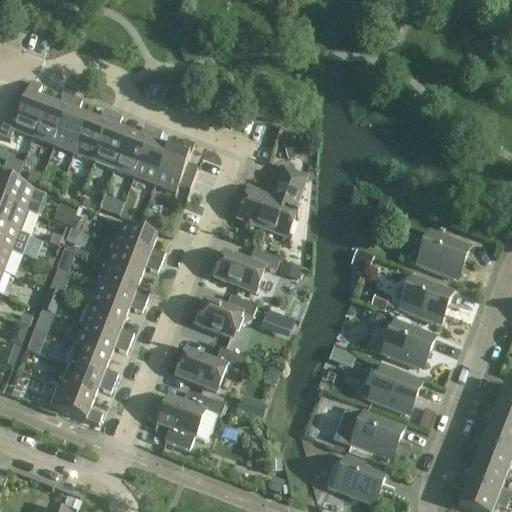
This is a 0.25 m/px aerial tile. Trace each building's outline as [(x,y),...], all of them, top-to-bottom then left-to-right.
[(34,141),(47,106),(37,102),(42,89),(32,85),(24,104),(14,100),(0,135),(0,140),(10,145),(15,134),(34,141)] [(54,149),(72,101),(63,98),(58,110),(47,106),(34,141),(54,149)] [(74,157),(88,122),(77,118),(82,105),(72,101),(54,149),(74,157)] [(94,165),(113,117),(104,113),(99,126),(88,122),(74,157),(94,165)] [(114,173),(128,137),(118,133),(123,121),(113,117),(94,165),(114,173)] [(134,180),(153,132),(144,129),(139,142),(128,137),(114,173),(134,180)] [(163,136),(153,132),(134,180),(154,188),(168,153),(158,149),(163,136)] [(179,157),(168,153),(154,188),(176,197),(179,189),(190,194),(198,172),(187,167),(195,148),(184,144),(179,157)] [(253,193),(242,224),(244,224),(243,227),(245,231),(249,233),(254,231),(255,229),(287,241),(295,219),(296,220),(298,215),(297,215),(299,211),(296,210),(301,196),(307,181),(283,172),(278,187),(272,201),(253,193)] [(0,205),(38,220),(42,217),(46,204),(46,199),(35,194),(0,180),(0,205)] [(0,228),(30,240),(38,220),(0,205),(0,228)] [(107,222),(98,243),(104,245),(113,249),(161,267),(165,258),(152,253),(157,241),(121,228),(107,222)] [(0,251),(11,256),(11,255),(22,260),(30,240),(0,228),(0,251)] [(417,269),(457,285),(470,251),(430,236),(417,269)] [(104,245),(97,266),(105,269),(141,283),(145,272),(158,277),(161,267),(113,249),(104,245)] [(0,274),(3,276),(11,256),(0,251),(0,274)] [(280,263),(254,253),(250,265),(224,255),(214,281),(255,297),(265,271),(276,276),(280,263)] [(97,266),(89,286),(97,289),(146,308),(150,298),(137,293),(141,283),(105,269),(97,266)] [(412,280),(399,314),(440,330),(453,296),(412,280)] [(97,289),(90,309),(125,323),(129,312),(142,317),(146,308),(97,289)] [(235,301),(234,302),(230,313),(206,303),(196,328),(233,342),(242,318),(253,322),(257,310),(235,301)] [(90,309),(82,329),(130,348),(134,338),(121,333),(125,323),(90,309)] [(395,325),(382,359),(422,375),(435,341),(395,325)] [(82,329),(74,350),(110,363),(114,352),(127,357),(130,348),(82,329)] [(74,350),(66,370),(114,388),(118,379),(106,374),(110,363),(74,350)] [(247,362),(221,352),(216,365),(186,353),(176,379),(217,395),(226,370),(241,376),(247,362)] [(58,366),(50,386),(59,390),(94,403),(98,393),(111,398),(114,388),(66,370),(58,366)] [(363,397),(361,402),(368,405),(409,421),(422,387),(381,371),(373,394),(367,394),(363,397)] [(511,389),(505,387),(497,408),(511,413),(511,389)] [(90,414),(94,403),(59,390),(50,411),(99,429),(103,419),(90,414)] [(209,444),(218,421),(221,422),(226,410),(195,398),(191,409),(168,400),(154,435),(156,436),(159,427),(171,432),(166,446),(190,456),(195,441),(206,445),(209,444)] [(511,413),(497,408),(489,428),(511,437),(511,413)] [(350,453),(348,457),(375,467),(376,463),(371,461),(372,458),(391,465),(404,432),(364,416),(363,418),(349,413),(348,418),(345,417),(333,446),(350,453)] [(511,437),(489,428),(481,448),(511,460),(511,437)] [(511,460),(481,448),(474,468),(505,481),(510,468),(511,468),(511,460)] [(347,461),(334,495),(374,510),(387,477),(347,461)] [(474,468),(466,489),(509,505),(511,498),(500,493),(505,481),(474,468)] [(506,511),(509,505),(466,489),(458,509),(464,511),(493,511),(494,509),(503,511),(506,511)]
